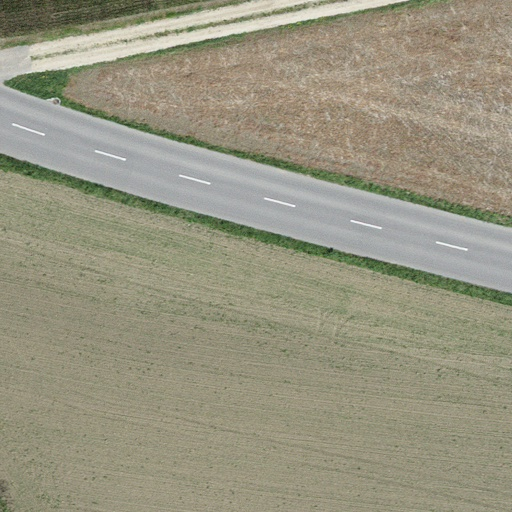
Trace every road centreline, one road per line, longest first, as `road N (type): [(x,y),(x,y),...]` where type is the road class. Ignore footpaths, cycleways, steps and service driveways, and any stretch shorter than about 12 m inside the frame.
road 1 (tertiary): [(511,262),(268,200),(0,115)]
road 2 (track): [(373,0),(0,72)]
